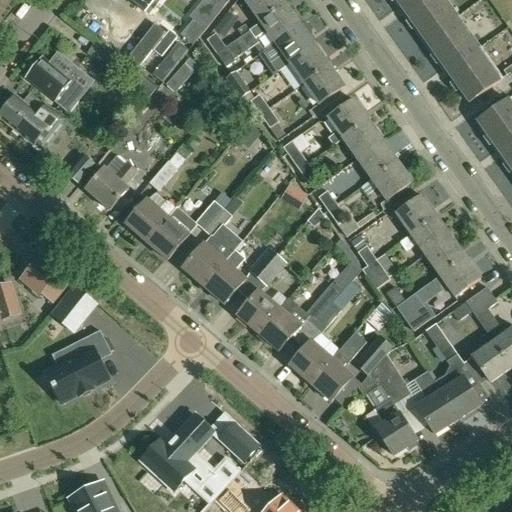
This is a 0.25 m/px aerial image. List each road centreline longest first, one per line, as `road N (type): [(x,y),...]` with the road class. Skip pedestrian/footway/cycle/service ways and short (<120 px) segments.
road 1 (residential): [(339,0),(511,243)]
road 2 (residential): [(390,503),(196,333)]
road 3 (residential): [(196,333),(146,396),(105,429),(0,472)]
road 4 (residential): [(196,333),(26,191)]
road 5 (residential): [(390,503),(511,431)]
